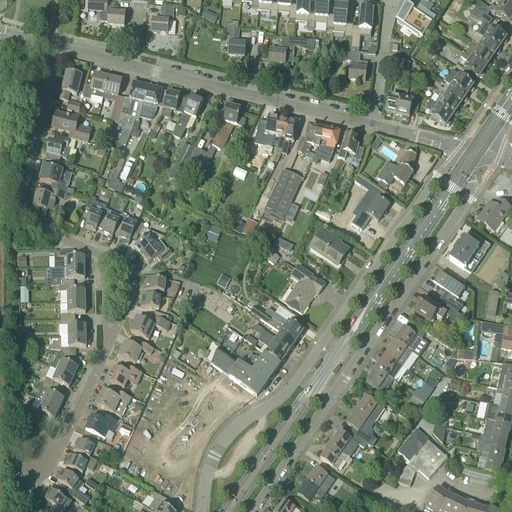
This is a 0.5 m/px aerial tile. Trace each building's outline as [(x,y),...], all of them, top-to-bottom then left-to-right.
[(117,14),(118,8),(109,8),(109,14),(106,13),(107,1),(92,0),(88,0),(88,11),(103,12),(102,23),(107,24),(107,27),(124,28),(125,15),(117,14)] [(259,10),(259,0),(240,0),(240,5),(241,5),(241,3),(252,4),(251,9),(259,10)] [(272,5),(272,0),(259,0),(259,10),(258,12),(270,13),(269,20),(277,20),(278,5),(272,5)] [(296,22),(297,7),(291,6),(291,0),(278,0),(278,5),(277,20),(278,14),(289,15),(288,21),(296,22)] [(309,15),(310,0),(297,0),(297,7),(296,22),(296,23),(307,24),(307,30),(314,31),(315,16),(309,15)] [(334,17),(328,17),(329,0),(316,0),(315,16),(314,31),(315,31),(315,25),(326,26),(326,30),(333,31),(334,17)] [(429,0),(422,0),(423,0),(419,6),(429,13),(433,7),(428,3),(429,0)] [(511,27),(511,7),(504,2),(498,10),(491,5),(488,9),(475,0),(463,0),(463,1),(487,17),(490,12),(494,15),(511,27)] [(346,26),(348,7),(335,6),(334,17),(333,31),(333,34),(344,35),(344,39),(351,40),(352,26),(346,26)] [(435,19),(423,11),(419,17),(404,7),(397,17),(423,35),(435,19)] [(172,23),(172,17),(173,9),(161,8),(159,22),(152,21),(151,34),(168,36),(169,22),(172,23)] [(371,39),(372,26),(374,26),(375,17),(373,17),(373,10),(371,10),(371,9),(363,8),(363,9),(361,9),(359,28),(353,28),(353,26),(352,26),(351,40),(350,50),(359,51),(361,38),(371,39)] [(178,9),(177,17),(186,17),(186,10),(178,9)] [(440,19),(449,25),(452,19),(443,14),(440,19)] [(213,15),(209,23),(215,25),(218,18),(213,15)] [(488,27),(493,21),(487,17),(484,15),(479,21),(485,25),(488,27)] [(239,31),(228,30),(227,38),(229,38),(228,57),(245,59),(246,42),(238,41),(239,31)] [(506,39),(492,30),(487,36),(479,31),(477,35),(484,41),(485,41),(498,50),(502,45),(505,46),(506,43),(505,40),(506,39)] [(421,46),(425,49),(430,52),(439,39),(434,36),(428,44),(424,41),(421,46)] [(314,42),(288,39),(287,47),(295,48),(313,50),(314,42)] [(471,41),(469,44),(492,59),(495,55),(498,56),(499,53),(498,50),(485,41),(484,41),(480,47),(471,41)] [(492,59),(469,44),(466,48),(475,54),(471,60),(485,69),(488,69),(490,67),(488,64),(492,59)] [(293,67),(294,59),(285,59),(286,47),(281,47),(278,46),(277,52),(269,52),(269,60),(263,59),(262,64),(293,67)] [(360,56),(348,54),(347,62),(350,62),(348,81),(365,83),(367,64),(359,63),(360,56)] [(485,69),(471,60),(463,55),(460,59),(463,60),(458,67),(464,71),(477,80),(478,79),(481,79),(483,77),(481,74),(485,69)] [(397,61),(396,67),(395,72),(407,74),(410,64),(397,61)] [(29,73),(29,72),(30,67),(21,64),(20,71),(29,73)] [(436,71),(433,65),(428,68),(431,73),(436,71)] [(444,82),(452,88),(466,97),(469,93),(472,93),(474,91),(472,88),(473,87),(459,77),(460,77),(452,72),(447,79),(446,79),(444,82)] [(68,102),(70,94),(77,96),(81,77),(67,73),(60,101),(68,102)] [(90,101),(91,97),(103,100),(108,79),(96,76),(92,88),(86,86),(83,99),(90,101)] [(103,100),(115,103),(110,122),(117,124),(123,99),(118,98),(122,82),(108,79),(103,100)] [(139,123),(142,112),(147,89),(133,85),(130,100),(124,99),(123,99),(117,124),(114,136),(128,140),(133,129),(135,122),(139,123)] [(149,89),(147,89),(142,112),(155,116),(157,108),(158,108),(162,92),(154,90),(155,89),(149,88),(149,89)] [(466,97),(452,88),(448,94),(438,88),(436,91),(459,107),(462,103),(465,103),(467,101),(465,98),(466,97)] [(396,100),(389,98),(385,113),(386,114),(387,117),(390,118),(392,115),(397,116),(403,90),(399,89),(396,100)] [(408,91),(403,90),(397,116),(402,118),(403,121),(406,121),(408,119),(409,119),(410,113),(412,103),(405,101),(408,91)] [(459,107),(436,91),(434,95),(439,99),(435,104),(453,116),(456,117),(457,114),(456,112),(459,107)] [(172,112),(176,113),(184,115),(191,100),(180,97),(167,93),(163,110),(161,117),(170,119),(172,112)] [(196,121),(203,107),(204,104),(192,98),(191,100),(184,115),(173,138),(179,142),(191,118),(196,121)] [(413,101),(412,103),(410,113),(416,115),(419,102),(413,101)] [(436,112),(431,119),(432,119),(431,122),(434,124),(437,122),(445,128),(445,126),(449,127),(450,124),(449,122),(453,116),(435,104),(431,102),(428,106),(436,112)] [(78,114),(80,106),(69,103),(67,111),(78,114)] [(223,125),(212,148),(216,150),(220,152),(232,127),(243,129),(246,116),(240,115),(241,111),(227,108),(223,125)] [(77,126),(79,121),(56,115),(53,130),(70,134),(69,140),(88,145),(92,130),(77,126)] [(267,149),(269,143),(273,144),(279,119),(275,118),(274,119),(269,118),(262,147),(267,149)] [(281,155),(282,152),(285,138),(286,138),(289,123),(284,122),(285,121),(279,119),(273,144),(273,146),(278,148),(274,162),(277,163),(281,155)] [(285,138),(282,152),(281,155),(287,156),(290,143),(293,144),(298,125),(289,123),(286,138),(285,138)] [(167,130),(174,132),(175,126),(169,124),(167,130)] [(161,128),(156,125),(149,135),(148,138),(154,141),(161,128)] [(318,149),(321,142),(324,132),(316,130),(316,129),(309,128),(306,142),(302,141),(296,153),(304,157),(306,153),(309,154),(311,148),(314,148),(318,149)] [(318,151),(319,151),(325,152),(322,161),(323,161),(321,166),(322,166),(314,184),(317,185),(314,192),(320,195),(331,170),(333,171),(339,158),(339,156),(335,154),(331,152),(333,149),(335,149),(339,135),(332,133),(332,134),(324,132),(321,142),(318,149),(319,149),(318,151)] [(339,174),(344,164),(351,165),(352,168),(356,169),(358,167),(360,162),(363,150),(357,149),(357,146),(354,145),(356,140),(356,139),(355,139),(355,138),(345,135),(341,150),(339,156),(339,158),(333,171),(339,174)] [(70,150),(68,149),(70,140),(57,137),(56,143),(50,141),(46,155),(60,158),(68,160),(70,150)] [(374,144),(378,148),(382,142),(378,139),(374,144)] [(168,179),(171,181),(169,186),(176,188),(178,184),(184,172),(194,150),(184,145),(168,179)] [(99,150),(97,156),(104,158),(106,151),(99,150)] [(208,157),(194,150),(184,172),(202,180),(212,159),(208,157)] [(406,153),(403,163),(399,162),(394,169),(388,164),(383,170),(377,180),(388,187),(394,178),(394,179),(404,186),(404,187),(413,174),(411,173),(415,156),(406,153)] [(131,174),(137,159),(129,155),(123,170),(131,174)] [(74,191),(68,189),(72,175),(43,168),(40,182),(52,185),(51,191),(72,196),(74,191)] [(116,192),(119,183),(116,181),(119,174),(115,172),(107,189),(115,193),(116,192)] [(260,208),(265,210),(263,213),(283,222),(302,181),(282,172),(270,199),(265,197),(260,208)] [(357,177),(354,183),(360,187),(364,181),(357,177)] [(389,207),(380,201),(384,195),(372,187),(369,194),(377,200),(366,216),(378,224),(389,207)] [(64,201),(65,197),(72,199),(72,196),(51,191),(49,197),(37,194),(33,208),(47,212),(49,205),(54,207),(56,199),(64,201)] [(91,198),(90,202),(84,216),(89,218),(85,228),(96,233),(97,229),(103,216),(106,207),(95,203),(96,200),(91,198)] [(494,234),(511,209),(498,200),(494,207),(489,203),(476,222),(494,234)] [(305,211),(310,213),(313,206),(308,204),(305,211)] [(103,216),(97,229),(103,231),(101,234),(109,237),(108,240),(111,241),(110,242),(111,242),(114,236),(119,222),(103,216)] [(122,216),(119,222),(114,236),(126,241),(125,244),(128,245),(128,246),(131,240),(136,227),(125,222),(127,218),(122,216)] [(210,224),(202,220),(200,226),(207,229),(210,224)] [(237,221),(232,231),(240,235),(245,225),(237,221)] [(211,226),(206,239),(217,243),(222,230),(211,226)] [(251,239),(255,230),(247,226),(242,235),(251,239)] [(142,229),(136,227),(131,240),(136,242),(139,236),(142,229)] [(348,251),(335,242),(336,241),(322,232),(310,249),(337,268),(343,259),(345,261),(347,259),(344,257),(348,251)] [(164,238),(152,233),(139,243),(134,247),(141,256),(155,245),(164,238)] [(471,275),(480,261),(483,256),(484,256),(490,248),(469,233),(464,241),(478,250),(471,261),(464,270),(471,275)] [(458,247),(456,251),(471,261),(478,250),(464,241),(463,241),(464,242),(459,248),(458,247)] [(155,245),(141,256),(148,265),(157,259),(160,263),(172,254),(168,250),(162,254),(155,245)] [(471,261),(456,251),(454,254),(455,255),(450,262),(464,271),(464,270),(471,261)] [(54,254),(54,270),(84,269),(84,258),(74,258),(74,252),(59,253),(59,254),(54,254)] [(273,267),(279,258),(273,255),(268,263),(273,267)] [(18,268),(26,268),(26,258),(18,258),(18,268)] [(292,312),(293,310),(302,316),(316,295),(318,297),(325,286),(298,267),(291,278),(299,284),(285,304),(288,306),(287,308),(292,312)] [(84,269),(54,270),(51,270),(51,287),(55,287),(74,287),(74,281),(85,281),(84,269)] [(434,284),(437,286),(434,291),(435,291),(438,287),(445,292),(439,302),(441,304),(457,315),(462,308),(455,303),(457,300),(458,301),(464,291),(444,277),(447,273),(446,273),(443,277),(440,275),(434,284)] [(506,292),(508,278),(502,274),(495,285),(499,288),(499,291),(506,292)] [(222,276),(217,285),(225,290),(230,280),(222,276)] [(165,294),(166,282),(148,280),(147,287),(145,287),(144,290),(143,290),(143,291),(147,291),(146,297),(161,299),(162,293),(165,294)] [(85,292),(74,293),(74,287),(55,287),(55,293),(60,293),(60,304),(68,304),(85,304),(85,292)] [(490,293),(486,318),(495,320),(499,295),(490,293)] [(142,309),(160,311),(161,299),(146,297),(143,297),(142,309)] [(414,313),(431,325),(436,318),(441,322),(446,315),(450,319),(449,321),(454,325),(460,317),(457,315),(441,304),(439,307),(437,306),(436,309),(423,300),(418,306),(416,306),(414,310),(415,312),(414,313)] [(85,304),(68,304),(60,304),(60,315),(61,321),(75,321),(75,315),(85,315),(85,304)] [(288,324),(268,310),(265,314),(261,311),(255,307),(250,314),(256,318),(280,335),(295,345),(299,340),(301,340),(303,337),(302,335),(303,334),(289,323),(288,324)] [(153,319),(166,323),(168,318),(154,313),(153,319)] [(153,319),(149,326),(137,320),(130,333),(149,342),(154,329),(167,333),(170,324),(166,323),(153,319)] [(75,321),(61,321),(61,327),(68,327),(68,338),(86,337),(86,327),(76,327),(75,321)] [(511,329),(481,324),(479,333),(497,337),(495,349),(511,351),(511,329)] [(293,347),(295,345),(280,335),(276,341),(264,332),(265,332),(256,325),(253,330),(261,337),(288,355),(290,352),(292,352),(294,349),(293,347)] [(432,339),(420,331),(415,337),(404,329),(395,342),(412,355),(421,341),(425,343),(428,345),(432,339)] [(248,336),(244,341),(254,348),(257,343),(248,336)] [(76,358),(76,349),(86,349),(86,337),(68,338),(61,338),(61,355),(76,358)] [(285,359),(288,355),(261,337),(257,341),(269,350),(265,356),(266,356),(280,366),(282,363),(284,363),(286,360),(285,359)] [(385,356),(397,364),(403,368),(412,355),(395,342),(385,356)] [(257,398),(268,382),(249,368),(248,370),(239,364),(238,365),(228,358),(218,350),(219,348),(219,347),(215,345),(212,343),(203,361),(210,365),(257,398)] [(119,358),(135,365),(141,352),(150,356),(153,350),(139,344),(136,349),(125,344),(119,358)] [(473,353),(452,351),(450,361),(476,363),(477,348),(474,348),(473,353)] [(76,358),(61,355),(58,355),(51,369),(58,372),(73,380),(79,366),(74,364),(76,358)] [(256,359),(249,368),(268,382),(270,380),(272,381),(274,377),(273,375),(280,366),(266,356),(261,363),(256,359)] [(403,368),(397,364),(385,356),(376,370),(395,383),(405,370),(403,368)] [(511,366),(502,366),(497,390),(511,393),(511,366)] [(108,382),(124,390),(127,383),(137,387),(142,375),(128,368),(125,374),(114,369),(108,382)] [(395,384),(395,383),(376,370),(366,383),(377,391),(383,396),(393,382),(395,384)] [(73,380),(58,372),(53,383),(47,380),(44,384),(57,390),(59,385),(69,389),(73,380)] [(424,383),(425,384),(433,390),(438,383),(429,377),(424,383)] [(449,391),(459,393),(462,384),(451,381),(449,391)] [(57,390),(44,384),(42,390),(41,389),(36,399),(44,403),(59,410),(64,400),(54,396),(57,390)] [(424,403),(433,390),(425,384),(419,392),(417,390),(413,396),(424,403)] [(511,393),(497,390),(493,406),(511,410),(511,393)] [(122,418),(128,405),(131,399),(116,393),(114,398),(102,393),(96,407),(113,414),(113,415),(122,418)] [(424,403),(413,396),(408,404),(418,411),(424,403)] [(366,398),(357,411),(374,423),(383,410),(366,398)] [(449,403),(439,401),(437,411),(447,413),(449,403)] [(42,421),(45,416),(54,420),(59,410),(44,403),(39,413),(32,410),(30,415),(42,421)] [(483,421),(489,423),(510,427),(511,418),(511,410),(493,406),(487,405),(483,421)] [(374,439),(371,428),(374,423),(357,411),(347,425),(355,431),(352,435),(368,446),(372,449),(377,442),(374,439)] [(105,440),(109,433),(112,434),(117,423),(105,418),(103,423),(91,418),(85,431),(101,438),(105,440)] [(510,427),(489,423),(488,427),(495,429),(492,440),(506,444),(510,427)] [(434,426),(433,436),(442,446),(446,429),(434,426)] [(133,431),(123,427),(120,433),(130,437),(133,431)] [(330,446),(347,458),(350,454),(344,450),(346,447),(352,451),(355,446),(364,452),(368,446),(352,435),(349,439),(339,432),(330,446)] [(447,460),(416,432),(398,453),(411,464),(402,473),(398,484),(410,488),(414,475),(419,472),(429,481),(447,460)] [(506,444),(492,440),(480,437),(477,453),(482,454),(502,459),(506,444)] [(99,451),(103,452),(105,447),(90,440),(88,445),(78,441),(73,452),(76,453),(90,459),(92,454),(97,456),(99,451)] [(347,458),(330,446),(320,460),(332,468),(337,472),(344,462),(350,466),(352,462),(347,458)] [(63,466),(76,472),(75,476),(80,478),(82,475),(85,469),(92,473),(97,462),(90,459),(76,453),(74,458),(71,457),(68,464),(66,463),(64,466),(63,466)] [(502,459),(482,454),(481,458),(480,459),(488,461),(485,472),(499,476),(502,459)] [(306,483),(325,496),(334,482),(316,469),(306,483)] [(73,478),(68,474),(64,472),(58,482),(66,487),(63,492),(73,499),(84,507),(89,500),(78,492),(83,485),(79,482),(73,478)] [(371,475),(364,484),(370,488),(376,479),(371,475)] [(308,505),(313,498),(320,503),(325,496),(306,483),(297,497),(308,505)] [(63,511),(73,499),(63,492),(59,489),(56,494),(51,491),(44,500),(45,501),(42,506),(39,504),(49,511),(63,511)] [(451,511),(458,500),(453,498),(454,495),(444,489),(442,492),(438,489),(425,508),(431,511),(451,511)] [(149,511),(178,511),(180,509),(170,503),(153,493),(150,498),(154,501),(147,511),(149,511)] [(361,496),(356,493),(352,499),(357,503),(361,496)] [(477,511),(479,508),(474,507),(475,504),(463,500),(462,503),(458,500),(451,511),(477,511)] [(283,502),(276,511),(294,511),(295,510),(283,502)] [(149,511),(147,511),(142,507),(141,507),(136,503),(132,509),(137,511),(149,511)]
